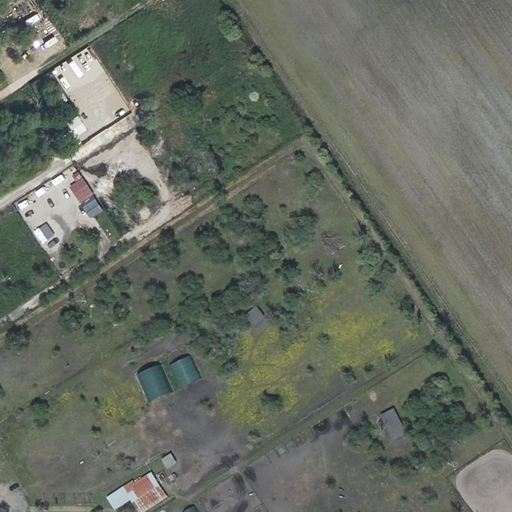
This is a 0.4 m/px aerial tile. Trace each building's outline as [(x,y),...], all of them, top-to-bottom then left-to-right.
[(78,72),(99,59),(91,45),(53,68),(59,79),(77,69),(78,72)] [(85,177),(72,186),(93,216),(106,207),(85,177)] [(247,317),(256,326),(268,315),(259,305),(247,317)] [(173,363),(181,386),(202,379),(194,356),(173,363)] [(395,438),(409,433),(400,407),(386,411),(395,438)] [(154,468),(110,495),(118,508),(134,498),(143,511),(144,511),(171,495),(154,468)]
